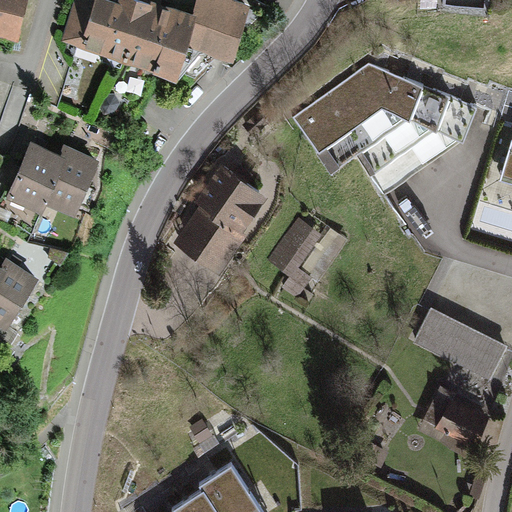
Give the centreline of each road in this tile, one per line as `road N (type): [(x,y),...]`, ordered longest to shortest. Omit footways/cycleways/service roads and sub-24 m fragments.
road 1 (residential): [(77,511),(109,342),(152,209),(187,149),(280,54),(320,0)]
road 2 (residential): [(46,0),(31,59),(12,74),(0,107)]
